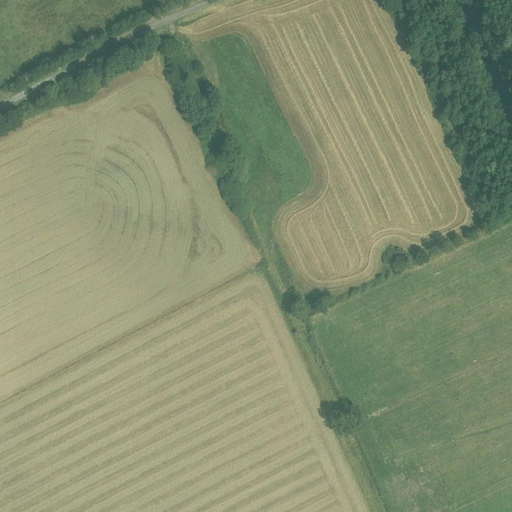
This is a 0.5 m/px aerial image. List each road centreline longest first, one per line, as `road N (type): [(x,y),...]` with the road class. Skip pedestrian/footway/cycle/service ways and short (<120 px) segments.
road 1 (track): [(377,511),(167,22)]
road 2 (track): [(167,22),(0,111)]
